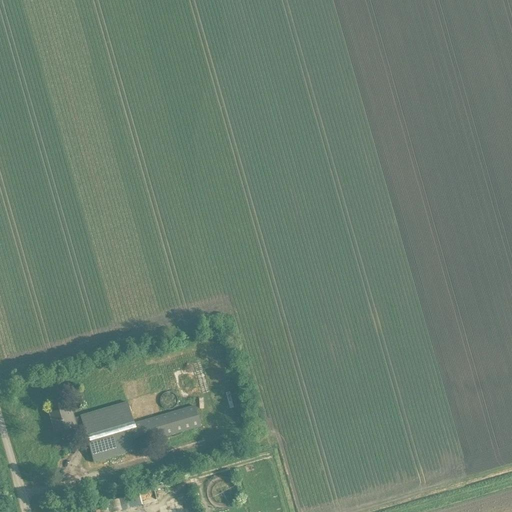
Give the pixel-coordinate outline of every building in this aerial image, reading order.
[(227,406),(240,402),(238,397),(226,401),(227,406)] [(81,416),(83,425),(94,462),(140,449),(139,444),(133,424),(127,402),(80,416),(81,416)] [(133,424),(139,444),(201,426),(195,406),(133,424)] [(70,408),(50,414),(56,433),(83,425),(81,416),(73,419),(70,408)] [(280,470),(288,511),(300,511),(291,467),(280,470)]
